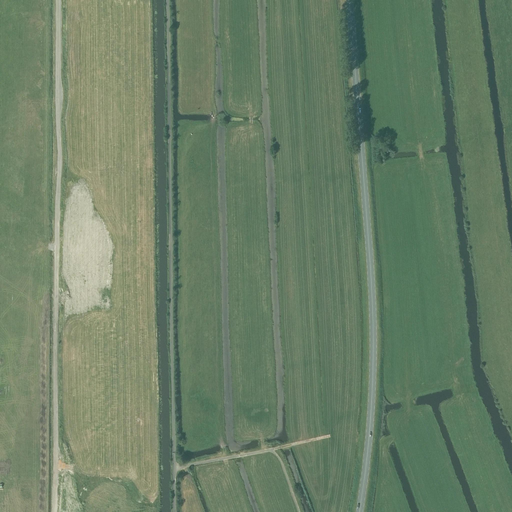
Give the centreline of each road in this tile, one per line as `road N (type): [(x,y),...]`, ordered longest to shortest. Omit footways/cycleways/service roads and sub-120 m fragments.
road 1 (primary): [(358,511),(372,328),(349,0)]
road 2 (unclassified): [(174,511),(167,0)]
road 3 (track): [(56,301),(59,0)]
